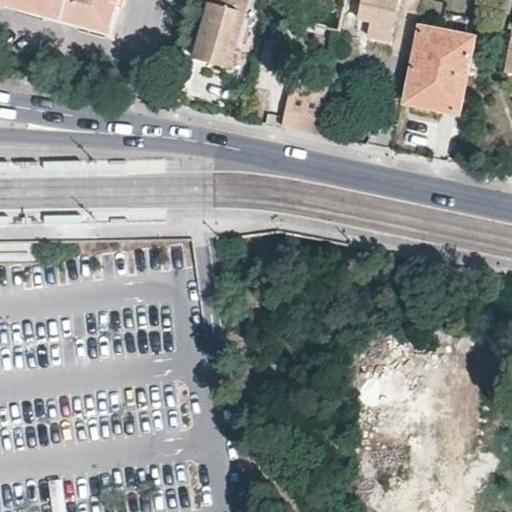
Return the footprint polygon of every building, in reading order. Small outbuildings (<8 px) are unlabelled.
[(4,0),(4,2),(22,7),(23,5),(45,11),(46,13),(85,24),(85,22),(110,29),(109,33),(112,34),(119,4),(117,2),(117,0),(4,0)] [(233,50),(245,0),(209,0),(195,57),(221,64),(225,48),(233,50)] [(363,0),(362,5),(361,11),(374,15),(372,25),(370,33),(391,37),(398,0),(363,0)] [(374,15),(361,11),(359,21),(372,25),(374,15)] [(458,112),(474,38),(421,27),(417,47),(424,48),(421,62),(414,61),(406,102),(458,112)] [(391,37),(370,33),(368,40),(390,45),(391,37)] [(228,66),(233,50),(225,48),(221,64),(228,66)] [(282,126),(318,134),(328,84),(292,77),(282,126)]
